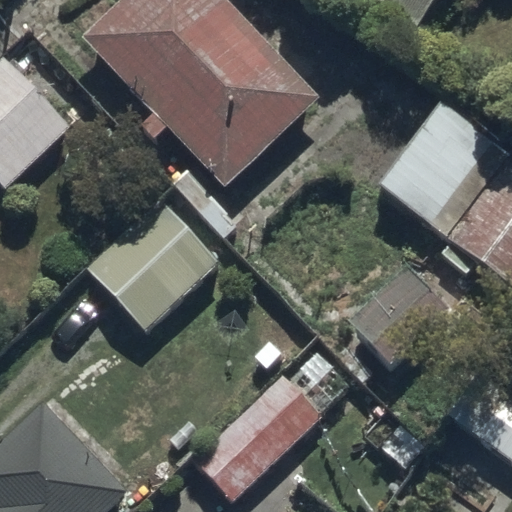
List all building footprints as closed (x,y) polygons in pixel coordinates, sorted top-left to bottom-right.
[(144,0),(86,55),(155,128),(140,142),(156,159),(171,145),(229,206),(322,118),(210,0),(144,0)] [(344,0),(419,52),(455,0),(344,0)] [(4,73),(0,76),(0,199),(4,204),(70,143),(4,73)] [(511,174),(507,171),(442,122),(377,209),(444,260),(448,254),(511,301),(511,174)] [(159,218),(88,284),(146,348),(218,281),(159,218)] [(440,422),(511,473),(511,412),(469,382),(440,422)] [(285,383),(193,471),(232,511),(234,511),(326,426),(285,383)] [(127,511),(42,423),(0,463),(0,511),(127,511)]
